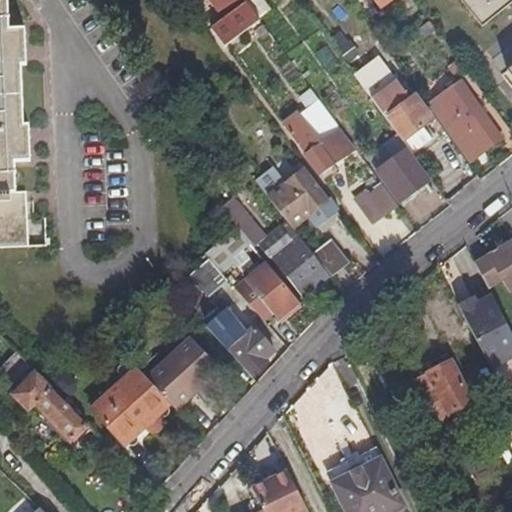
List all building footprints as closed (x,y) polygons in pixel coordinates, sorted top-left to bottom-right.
[(243,0),(209,0),(212,3),(216,0),(222,0),(234,15),(213,31),(225,46),(259,21),(243,0)] [(389,9),(386,4),(391,0),(374,0),(384,13),(389,9)] [(511,3),(511,0),(459,0),(481,28),(511,3)] [(0,248),(27,248),(26,192),(15,192),(14,168),(14,163),(30,163),(29,126),(23,126),(21,66),(27,66),(26,30),(12,30),(12,20),(11,1),(0,1),(0,248)] [(359,85),(402,144),(431,123),(403,85),(398,89),(383,67),(359,85)] [(501,140),(459,83),(429,103),(471,161),(501,140)] [(333,165),(354,149),(313,94),(301,102),(307,111),(284,128),(324,181),(338,172),(333,165)] [(417,191),(430,182),(407,151),(376,174),(399,204),(413,194),(417,191)] [(269,199),(279,213),(281,211),(293,226),(326,203),(303,172),(269,199)] [(372,226),(398,208),(382,186),(369,196),(366,193),(354,201),(372,226)] [(237,229),(254,249),(259,245),(301,297),(328,277),(297,238),(291,243),(280,228),(265,240),(234,203),(223,212),(237,229)] [(511,242),(476,265),(489,291),(503,283),(510,294),(511,292),(511,242)] [(314,256),(331,277),(347,265),(330,244),(314,256)] [(217,246),(205,255),(225,278),(237,268),(217,246)] [(235,290),(258,315),(267,307),(272,312),(279,321),(298,304),(264,265),(235,290)] [(474,300),(457,308),(460,313),(490,372),(511,360),(511,336),(492,298),(477,306),(474,300)] [(267,307),(258,315),(262,321),(272,312),(267,307)] [(214,336),(252,379),(268,364),(265,360),(274,351),(253,327),(246,334),(233,320),(214,336)] [(170,405),(177,412),(197,395),(194,391),(218,369),(191,339),(147,379),(170,405)] [(18,354),(0,369),(0,383),(28,412),(29,410),(65,447),(88,426),(46,382),(18,354)] [(399,391),(422,436),(440,427),(438,423),(470,406),(445,358),(424,370),(427,377),(399,391)] [(125,446),(170,405),(147,379),(137,369),(92,411),(108,428),(125,446)] [(194,391),(197,395),(221,372),(218,369),(194,391)] [(478,426),(482,433),(487,430),(484,424),(478,426)] [(398,511),(404,509),(376,453),(328,478),(345,511),(398,511)] [(307,511),(287,471),(249,489),(260,511),(307,511)]
